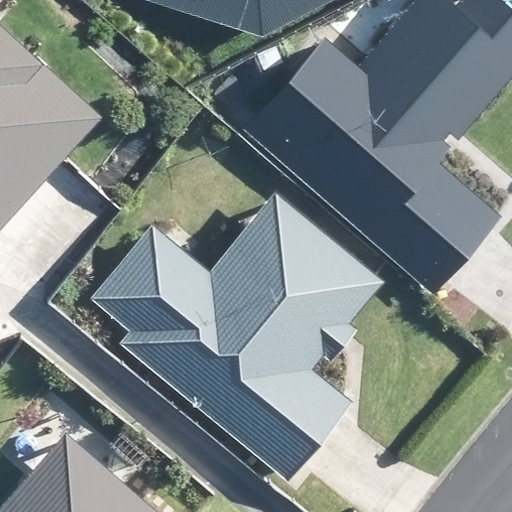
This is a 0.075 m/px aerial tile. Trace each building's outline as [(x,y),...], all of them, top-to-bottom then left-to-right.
[(337,0),(136,0),(270,35),(337,0)] [(511,73),(511,10),(500,0),(472,0),(463,12),(448,0),(430,0),(366,75),(329,43),(257,127),(441,284),(505,210),(441,156),(511,73)] [(0,228),(102,118),(0,23),(0,228)] [(386,278),(283,191),(213,275),(153,225),(94,296),(132,329),(124,339),(291,479),(355,403),(312,367),(386,278)] [(156,511),(73,438),(7,511),(156,511)]
